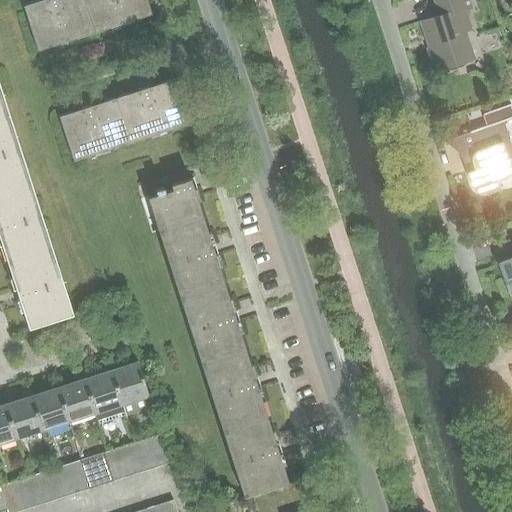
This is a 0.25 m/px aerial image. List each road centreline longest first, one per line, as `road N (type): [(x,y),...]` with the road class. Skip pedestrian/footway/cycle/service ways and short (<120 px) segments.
road 1 (tertiary): [(374,511),(209,0)]
road 2 (residential): [(511,404),(377,0)]
